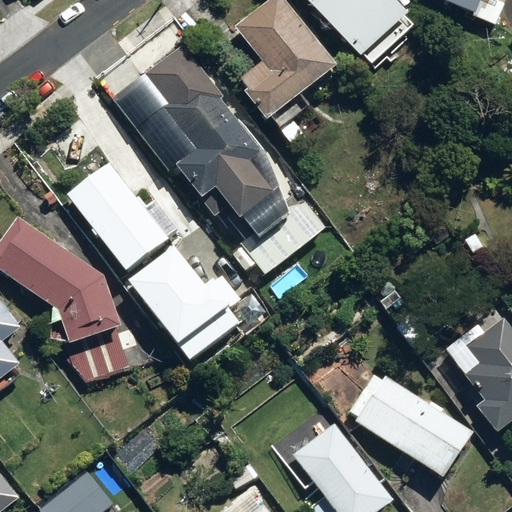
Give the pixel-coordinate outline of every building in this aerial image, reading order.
[(291,0),(355,69),(359,65),(369,76),(414,35),(381,0),(291,0)] [(409,0),(412,4),(497,33),(503,0),(409,0)] [(277,1),(232,36),(261,74),(236,92),(243,102),(239,105),(271,147),(307,120),(297,108),(336,78),(277,1)] [(193,162),(171,177),(197,214),(212,203),(237,238),(272,213),(243,174),(258,162),(218,107),(221,105),(183,52),(144,80),(164,106),(156,112),(193,162)] [(58,207),(62,212),(119,285),(176,241),(152,210),(144,216),(108,169),(58,207)] [(77,391),(129,376),(100,286),(16,225),(0,247),(0,281),(56,321),(77,391)] [(133,286),(137,291),(193,365),(251,321),(227,289),(218,296),(182,249),(133,286)] [(19,337),(0,312),(0,397),(23,380),(1,351),(19,337)] [(511,431),(511,339),(502,327),(462,357),(478,377),(461,389),(480,413),(473,419),(494,446),(511,431)] [(355,425),(352,430),(441,490),(473,442),(441,420),(446,414),(430,403),(425,409),(374,375),(344,418),(355,425)] [(385,511),(391,508),(333,429),(288,463),(309,490),(313,496),(304,503),(310,511),(385,511)] [(250,469),(227,482),(235,496),(258,483),(250,469)] [(89,477),(42,511),(111,511),(113,510),(89,477)] [(0,511),(10,511),(19,506),(0,482),(0,511)] [(260,511),(249,498),(230,511),(260,511)]
